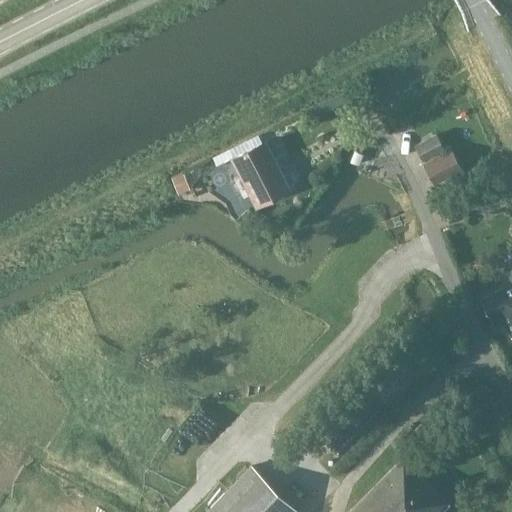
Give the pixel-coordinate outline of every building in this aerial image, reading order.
[(342,92),(305,111),(309,118),(346,99),(342,92)] [(416,146),(423,159),(442,149),(435,135),(416,146)] [(246,186),(256,205),(289,188),(263,139),(230,156),(241,176),(230,181),(235,192),(246,186)] [(450,148),(422,162),(439,192),(466,178),(450,148)] [(362,154),(355,151),(351,160),(359,163),(362,154)] [(182,171),(172,176),(179,193),(190,188),(182,171)] [(480,188),(461,194),(465,208),(484,202),(480,188)] [(511,282),(480,298),(491,320),(499,315),(504,324),(511,319),(511,263),(504,268),(511,282)] [(440,511),(449,504),(402,458),(350,511),(440,511)] [(204,511),(299,511),(250,464),(204,511)]
